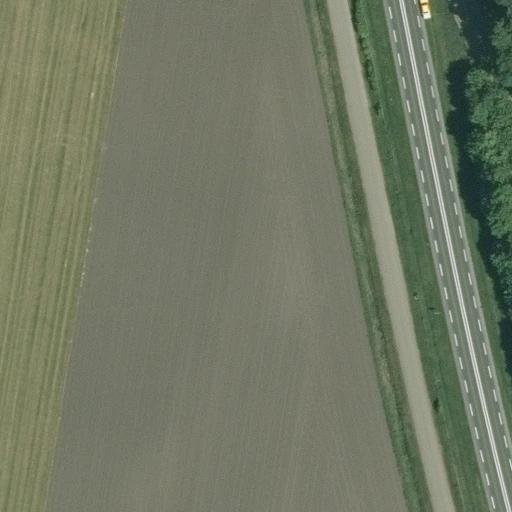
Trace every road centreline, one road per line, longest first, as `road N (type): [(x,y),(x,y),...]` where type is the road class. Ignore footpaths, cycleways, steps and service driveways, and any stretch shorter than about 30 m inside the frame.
road 1 (primary): [(401,0),(509,511)]
road 2 (unclassified): [(443,511),(336,0)]
